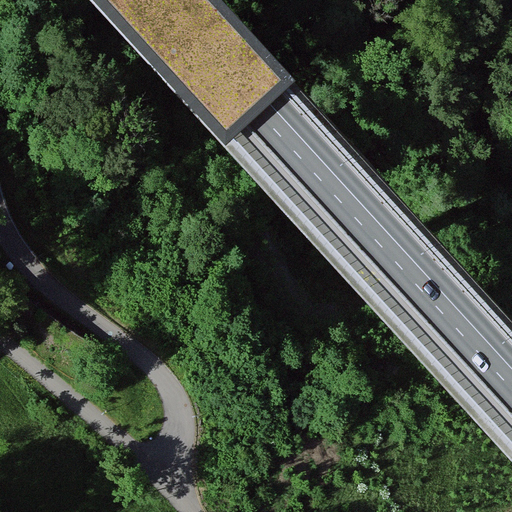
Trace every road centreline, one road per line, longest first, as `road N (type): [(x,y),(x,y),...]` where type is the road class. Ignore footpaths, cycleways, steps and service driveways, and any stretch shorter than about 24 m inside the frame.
road 1 (primary): [(178,0),(511,361)]
road 2 (unclassified): [(156,474),(177,436),(177,401),(165,377),(19,262),(0,227)]
road 3 (residential): [(0,337),(156,474)]
